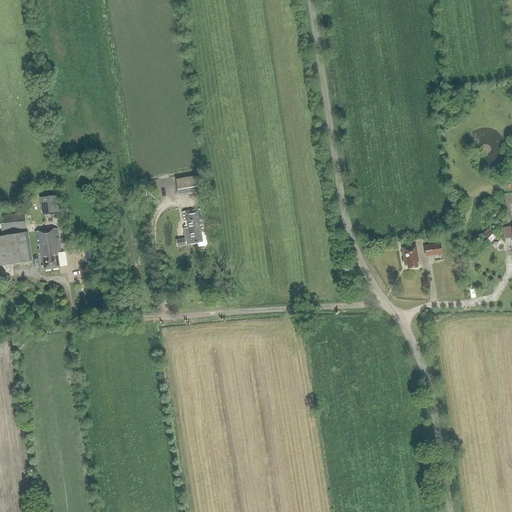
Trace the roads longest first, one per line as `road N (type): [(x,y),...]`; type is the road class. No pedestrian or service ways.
road 1 (unclassified): [(448,511),(422,370),(350,246),(309,0)]
road 2 (track): [(150,318),(382,300)]
road 3 (track): [(400,323),(420,308),(494,297),(508,275),(509,247)]
